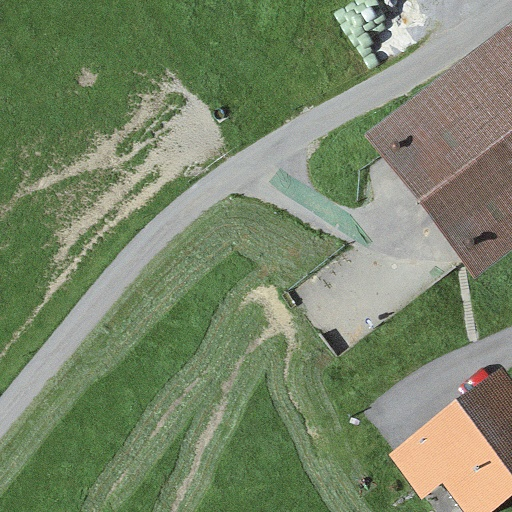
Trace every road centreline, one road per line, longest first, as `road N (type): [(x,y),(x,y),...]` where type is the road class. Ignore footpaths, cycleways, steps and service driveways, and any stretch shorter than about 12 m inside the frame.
road 1 (track): [(0,419),(186,208),(248,162),(511,14)]
road 2 (track): [(248,162),(423,245)]
